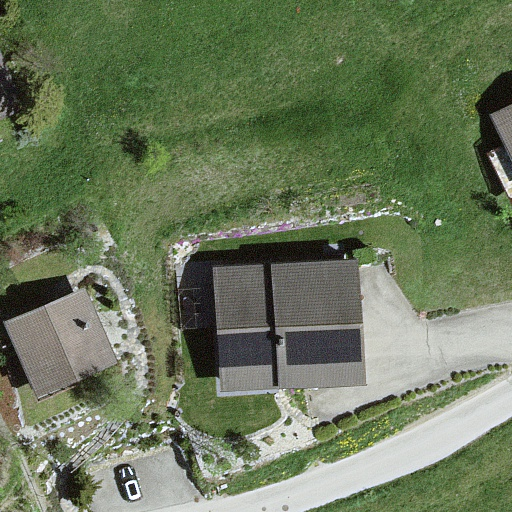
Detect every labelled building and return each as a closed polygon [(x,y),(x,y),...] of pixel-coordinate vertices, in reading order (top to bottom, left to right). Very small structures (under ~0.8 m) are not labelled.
[(0,41),(0,138),(33,126),(0,41)] [(511,118),(496,127),(511,154),(511,118)] [(363,258),(210,269),(219,399),(373,388),(363,258)] [(183,316),(212,315),(210,273),(181,274),(183,316)] [(89,291),(7,326),(40,399),(121,364),(89,291)]
